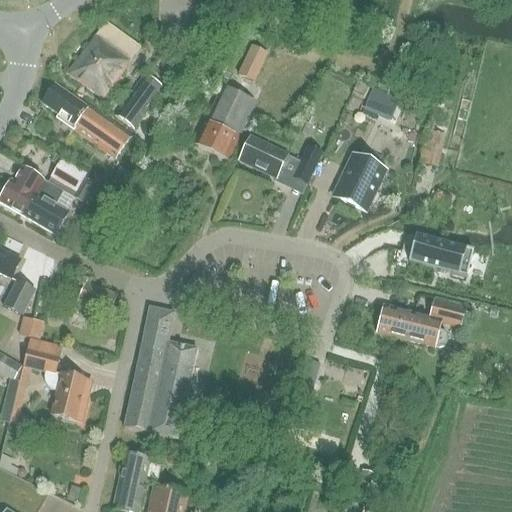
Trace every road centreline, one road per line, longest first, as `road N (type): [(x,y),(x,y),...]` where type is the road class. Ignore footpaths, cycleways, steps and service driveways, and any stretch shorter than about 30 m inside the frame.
road 1 (residential): [(155,292),(325,332),(344,278),(330,255),(226,236),(181,269)]
road 2 (residential): [(96,511),(143,291)]
road 3 (residential): [(0,223),(143,291)]
